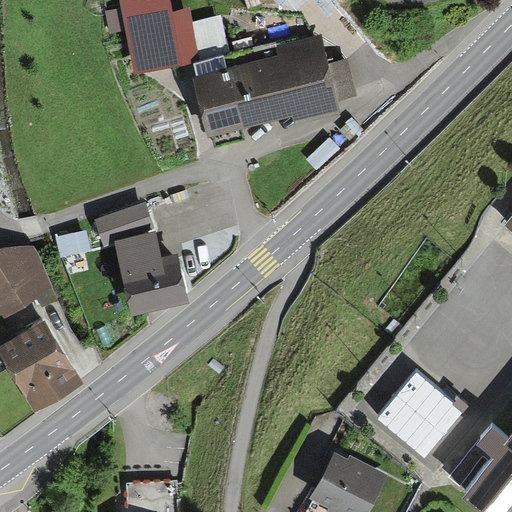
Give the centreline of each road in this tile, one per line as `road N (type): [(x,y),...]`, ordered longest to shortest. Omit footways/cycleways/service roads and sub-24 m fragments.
road 1 (secondary): [(0,470),(265,259)]
road 2 (residential): [(0,234),(217,167),(237,178),(265,259)]
road 3 (secondary): [(293,235),(511,22)]
road 4 (residential): [(232,511),(257,372),(301,267),(293,235)]
road 5 (unknown): [(488,224),(355,359)]
